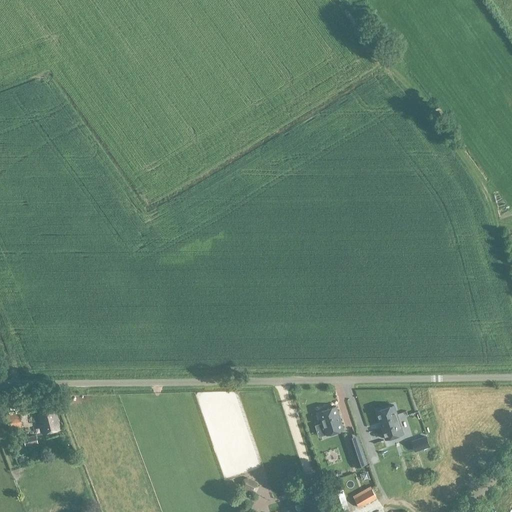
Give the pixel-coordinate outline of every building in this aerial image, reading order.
[(377,410),(381,422),(382,422),(383,427),(382,427),(386,439),(403,433),(394,405),(377,410)] [(327,434),(343,429),(336,406),(320,411),(323,422),(327,434)] [(54,409),(37,413),(42,433),(59,429),(54,409)] [(6,415),(8,429),(21,427),(19,413),(6,415)] [(327,434),(323,422),(315,425),(319,437),(327,434)] [(35,434),(23,438),(25,446),(37,442),(35,434)] [(350,449),(361,445),(357,434),(346,438),(350,449)] [(361,446),(350,449),(356,467),(367,464),(361,446)] [(244,480),(242,484),(243,487),(252,492),(256,491),(258,487),(257,483),(247,478),(244,480)] [(377,497),(372,488),(354,498),(359,507),(377,497)] [(314,511),(329,511),(324,495),(310,499),(314,511)]
